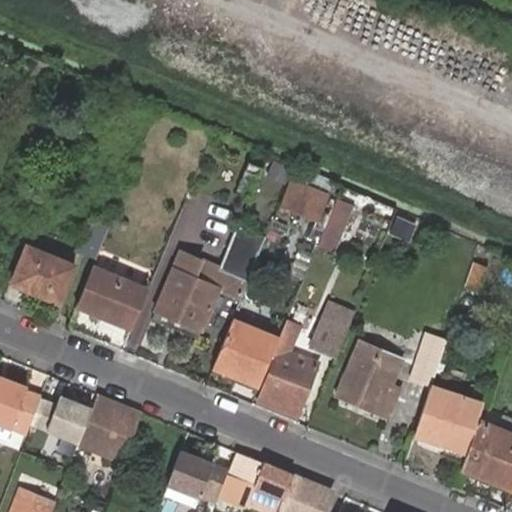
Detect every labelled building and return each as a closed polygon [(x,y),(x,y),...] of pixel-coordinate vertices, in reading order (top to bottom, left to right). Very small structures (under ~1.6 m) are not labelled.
[(234,191),(247,195),(254,173),(241,168),(234,191)] [(326,196),(288,180),(278,204),(274,214),(278,216),(285,219),(289,208),(316,219),(313,225),(322,229),(328,215),(320,211),(326,196)] [(334,200),(326,196),(320,211),(328,215),(334,200)] [(345,221),(352,205),(336,199),(330,215),(345,221)] [(393,214),(386,233),(407,240),(414,221),(393,214)] [(345,221),(330,215),(317,245),(332,251),(337,240),(345,221)] [(99,248),(108,226),(88,218),(75,250),(95,257),(99,248)] [(261,246),(266,233),(237,222),(219,266),(249,278),(253,267),(261,246)] [(7,225),(0,240),(0,290),(2,285),(0,284),(0,276),(10,251),(15,253),(24,231),(7,225)] [(476,249),(464,243),(459,257),(472,262),(476,249)] [(26,245),(11,283),(59,302),(74,265),(26,245)] [(0,284),(2,285),(15,253),(10,251),(0,276),(0,284)] [(173,269),(156,310),(202,329),(219,288),(204,282),(194,277),(202,261),(181,252),(173,269)] [(472,262),(459,257),(457,256),(449,278),(464,283),(472,262)] [(219,266),(202,261),(194,277),(204,282),(219,288),(241,297),(244,290),(249,278),(219,266)] [(474,263),(466,289),(478,293),(487,267),(474,263)] [(91,267),(77,304),(132,327),(147,290),(91,267)] [(464,283),(449,278),(448,283),(463,288),(464,283)] [(311,346),(336,357),(354,313),(328,302),(311,346)] [(202,329),(156,310),(152,318),(198,338),(202,329)] [(232,320),(213,366),(246,380),(265,333),(232,320)] [(308,329),(286,320),(278,339),(272,354),(268,362),(274,364),(258,401),(296,417),(314,372),(318,363),(287,351),(290,344),(300,348),(308,329)] [(246,380),(259,385),(268,362),(272,354),(278,339),(265,333),(246,380)] [(430,388),(445,340),(424,333),(408,382),(429,389),(430,388)] [(358,341),(335,394),(388,417),(397,395),(388,391),(401,359),(358,341)] [(25,436),(40,398),(25,392),(27,388),(6,380),(5,382),(0,380),(0,425),(10,430),(25,436)] [(429,389),(414,433),(466,451),(477,419),(482,405),(430,388),(429,389)] [(141,413),(95,394),(77,443),(122,462),(141,413)] [(463,461),(461,468),(511,489),(511,433),(477,419),(466,451),(463,461)] [(211,464),(180,452),(168,483),(198,495),(199,496),(209,499),(204,511),(211,511),(215,501),(220,490),(225,477),(209,471),(211,464)] [(276,511),(280,506),(293,475),(263,463),(259,471),(251,468),(254,459),(235,452),(228,471),(225,477),(220,490),(275,511),(276,511)] [(259,471),(263,463),(254,459),(251,468),(259,471)] [(225,477),(228,471),(211,464),(209,471),(225,477)] [(322,511),(331,491),(293,475),(280,506),(276,511),(322,511)] [(194,506),(198,495),(168,483),(164,495),(194,506)] [(117,487),(107,511),(127,511),(134,494),(117,487)] [(50,511),(54,502),(19,489),(12,507),(21,510),(20,511),(50,511)]
